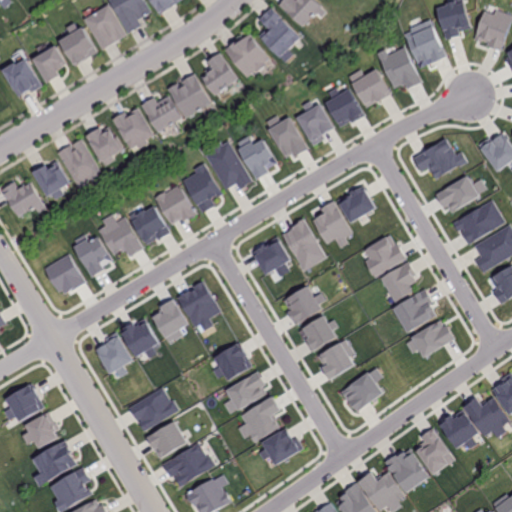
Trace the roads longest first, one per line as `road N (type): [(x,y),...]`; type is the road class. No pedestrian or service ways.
road 1 (residential): [(0,370),(404,126),(470,97)]
road 2 (residential): [(511,337),(264,511)]
road 3 (residential): [(155,511),(0,254)]
road 4 (residential): [(0,153),(187,39),(234,0)]
road 5 (residential): [(216,241),(342,457)]
road 6 (residential): [(376,145),(497,346)]
